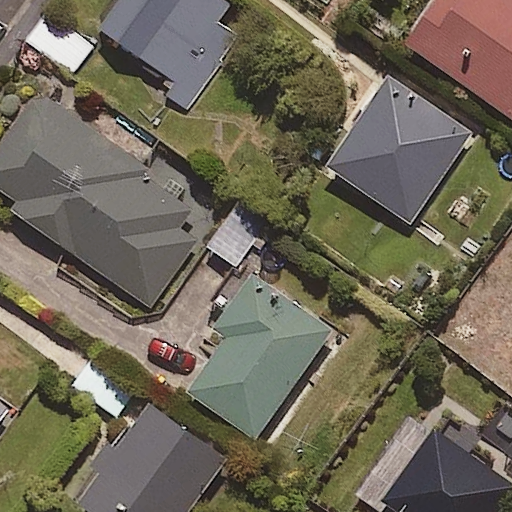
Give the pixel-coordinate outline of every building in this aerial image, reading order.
[(230,5),(222,0),(127,0),(105,33),(173,80),(164,92),(187,108),(237,36),(217,22),(230,5)] [(511,0),(446,0),(413,48),(511,117),(511,0)] [(92,45),(44,14),(26,43),(74,74),(92,45)] [(476,136),(390,78),(329,169),(414,227),(476,136)] [(150,171),(42,94),(0,152),(0,188),(22,204),(15,213),(152,309),(199,243),(180,230),(193,213),(144,179),(150,171)] [(261,235),(232,216),(210,249),(239,268),(261,235)] [(330,339),(253,285),(220,332),(234,342),(195,396),(258,440),(330,339)] [(0,428),(11,412),(0,404),(0,428)] [(193,511),(229,463),(155,409),(83,507),(89,511),(193,511)] [(503,511),(511,500),(511,486),(441,436),(390,509),(394,511),(503,511)]
